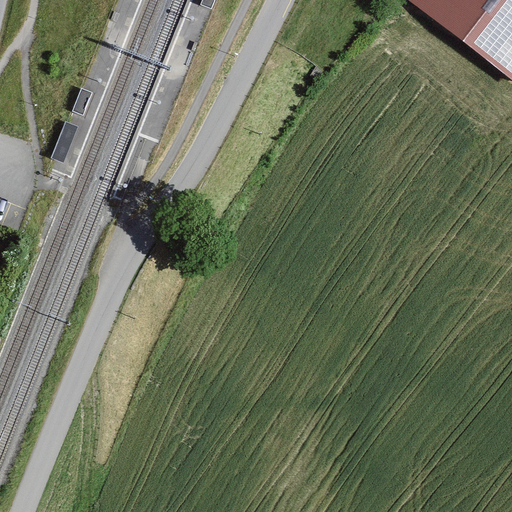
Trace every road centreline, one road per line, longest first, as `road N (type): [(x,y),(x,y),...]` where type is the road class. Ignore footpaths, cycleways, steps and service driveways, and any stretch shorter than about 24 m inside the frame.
road 1 (unclassified): [(279,0),(189,177),(123,261)]
road 2 (residential): [(123,261),(24,511)]
